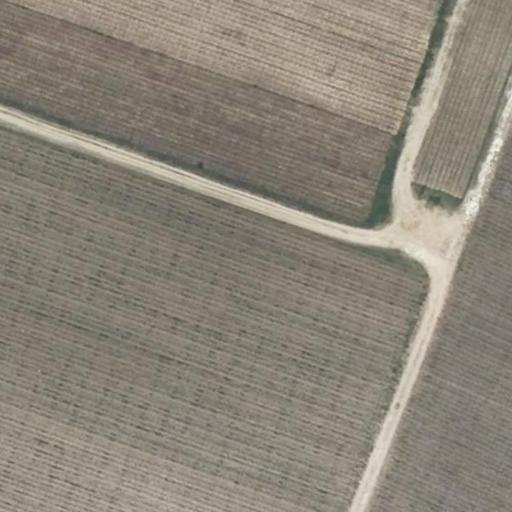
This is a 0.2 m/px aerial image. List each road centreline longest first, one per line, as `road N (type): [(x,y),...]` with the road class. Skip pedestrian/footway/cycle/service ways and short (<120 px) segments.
road 1 (track): [(0,115),(339,231),(449,250)]
road 2 (track): [(349,511),(511,87)]
road 3 (track): [(423,241),(400,195),(402,171),(459,0)]
